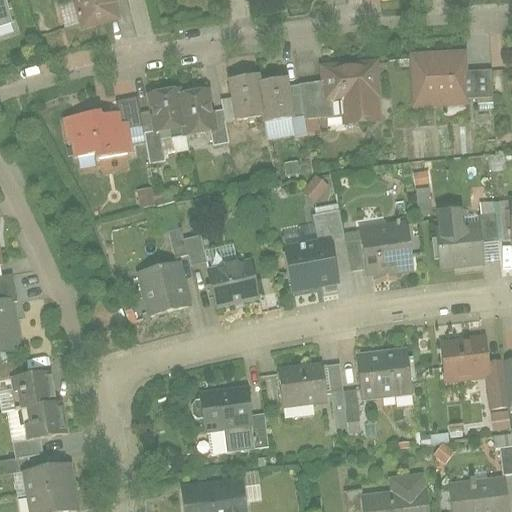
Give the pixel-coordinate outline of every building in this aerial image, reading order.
[(5,0),(0,0),(0,31),(13,27),(5,0)] [(119,20),(112,0),(74,0),(83,30),(119,20)] [(469,108),(467,53),(410,56),(412,110),(469,108)] [(382,125),(378,61),(322,65),(324,102),(342,101),(344,128),(382,125)] [(297,121),(290,82),(263,87),(261,78),(229,84),(236,124),(262,119),(263,127),(297,121)] [(216,133),(209,93),(184,97),(182,90),(147,96),(154,135),(182,130),(183,139),(216,133)] [(100,114),(60,121),(64,147),(71,146),(74,162),(96,158),(97,165),(136,158),(130,124),(123,126),(122,116),(101,120),(100,114)] [(303,197),(309,204),(327,190),(321,183),(303,197)] [(148,190),(136,191),(138,209),(151,207),(148,190)] [(486,269),(482,227),(467,228),(465,213),(437,215),(442,273),(486,269)] [(415,273),(407,225),(359,232),(366,281),(415,273)] [(331,241),(284,249),(292,296),(339,288),(331,241)] [(208,274),(217,313),(261,302),(252,263),(208,274)] [(178,265),(135,276),(147,322),(190,311),(178,265)] [(12,302),(0,304),(0,359),(23,355),(12,302)] [(485,341),(440,347),(445,388),(490,382),(485,341)] [(406,351),(356,357),(361,404),(411,398),(406,351)] [(502,411),(500,363),(490,363),(492,411),(502,411)] [(322,367),(279,371),(284,413),(327,409),(322,367)] [(31,444),(68,437),(62,404),(55,405),(49,376),(12,383),(18,417),(26,415),(31,444)] [(250,390),(199,395),(203,437),(226,435),(228,456),(269,452),(265,418),(253,419),(250,390)] [(487,414),(489,432),(507,431),(506,413),(487,414)] [(24,474),(28,499),(74,490),(69,465),(24,474)] [(362,499),(363,511),(428,511),(425,478),(388,482),(389,496),(362,499)] [(249,511),(245,480),(181,490),(184,511),(249,511)] [(449,487),(452,511),(508,511),(505,480),(449,487)] [(28,499),(30,511),(77,511),(74,490),(28,499)]
